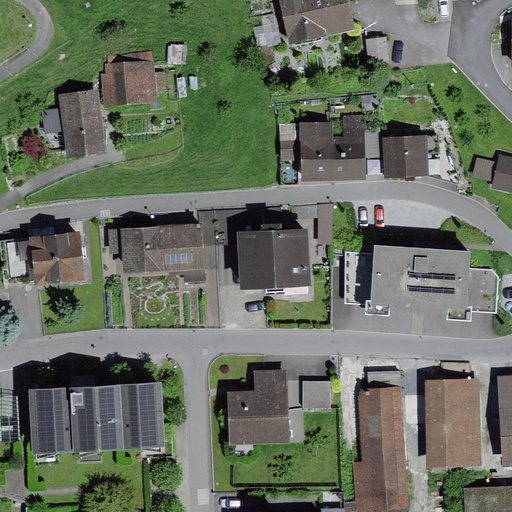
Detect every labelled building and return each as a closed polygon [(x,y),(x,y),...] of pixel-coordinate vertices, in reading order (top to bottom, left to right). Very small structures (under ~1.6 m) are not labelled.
[(280,0),(291,46),(354,31),(347,0),(280,0)] [(154,61),(104,64),(105,75),(102,75),(104,108),(156,105),(154,61)] [(97,92),(59,96),(61,111),(43,113),(46,135),(63,133),(66,157),(104,153),(97,92)] [(362,126),(301,124),(300,181),(360,182),(362,126)] [(427,138),(383,140),(385,181),(429,179),(427,138)] [(511,159),(499,156),(491,189),(511,193),(511,159)] [(333,204),(318,204),(318,244),(333,244),(333,204)] [(215,212),(217,244),(238,243),(241,292),(310,288),(307,232),(282,234),(281,208),(215,212)] [(171,227),(108,231),(109,256),(115,255),(121,255),(122,276),(181,272),(185,272),(185,283),(205,282),(203,245),(217,244),(215,212),(170,215),(171,227)] [(79,235),(0,244),(0,246),(5,284),(35,281),(36,287),(84,281),(79,235)] [(375,257),(347,255),(344,306),(389,308),(389,315),(448,319),(449,312),(497,315),(499,277),(491,270),(469,268),(470,256),(376,250),(375,257)] [(353,366),(340,367),(341,386),(354,386),(353,366)] [(243,394),(228,395),(230,446),(290,444),(287,371),(254,372),(255,394),(243,394)] [(369,373),(369,391),(402,391),(401,372),(369,373)] [(291,373),(290,410),(303,410),(303,373),(291,373)] [(511,378),(499,379),(504,468),(511,467),(511,378)] [(481,382),(426,383),(428,467),(483,465),(481,382)] [(331,383),(304,383),(303,409),(331,410),(331,383)] [(162,386),(29,392),(32,455),(165,449),(162,386)] [(369,391),(361,392),(362,511),(407,511),(406,391),(402,391),(369,391)] [(0,424),(1,441),(22,439),(19,394),(0,395),(0,424)] [(511,511),(511,487),(465,489),(465,511),(511,511)]
